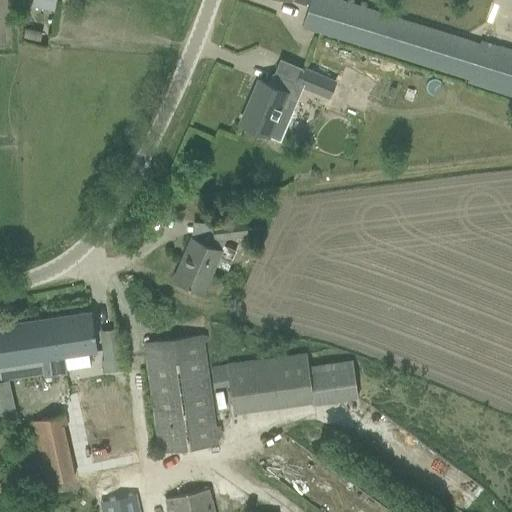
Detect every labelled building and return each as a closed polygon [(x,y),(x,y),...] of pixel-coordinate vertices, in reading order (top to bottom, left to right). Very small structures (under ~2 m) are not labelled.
[(27,0),(26,7),(47,10),(49,0),(56,0),(61,1),(61,0),(27,0)] [(468,82),(511,95),(511,49),(481,40),(480,43),(339,0),(310,0),(303,27),(469,78),(468,82)] [(347,48),(344,59),(358,63),(361,53),(347,48)] [(298,83),(330,97),(337,82),(304,68),(298,83)] [(240,123),(280,140),(299,97),(287,92),(292,81),(272,73),(268,84),(258,80),(240,123)] [(191,287),(204,292),(214,265),(228,270),(235,250),(222,245),(224,239),(247,236),(244,217),(211,222),(213,240),(211,246),(191,237),(173,279),(191,287)] [(0,324),(0,379),(43,373),(44,376),(66,372),(63,355),(97,350),(91,311),(0,324)] [(100,362),(102,374),(122,371),(116,331),(100,334),(104,362),(100,362)] [(221,426),(215,426),(202,335),(146,343),(161,452),(218,444),(217,437),(223,436),(221,426)] [(308,365),(306,353),(226,364),(229,386),(232,412),(313,401),(313,404),(355,398),(349,359),(308,365)] [(213,388),(229,386),(226,364),(210,366),(213,388)] [(0,382),(0,420),(15,417),(6,381),(0,382)] [(32,421),(46,483),(78,476),(64,414),(32,421)] [(169,497),(164,499),(166,511),(217,511),(213,488),(169,497)] [(54,501),(42,506),(43,511),(55,511),(57,509),(54,501)]
